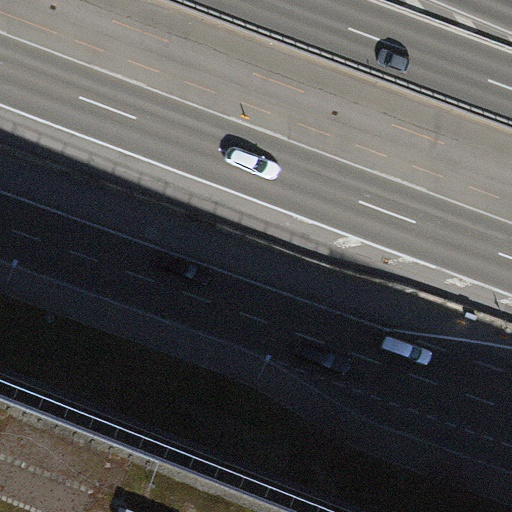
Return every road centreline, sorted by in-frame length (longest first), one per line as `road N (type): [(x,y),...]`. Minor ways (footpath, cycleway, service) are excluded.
road 1 (motorway): [(0,63),(511,252)]
road 2 (primary): [(0,225),(492,406)]
road 3 (motorway): [(511,86),(273,0)]
